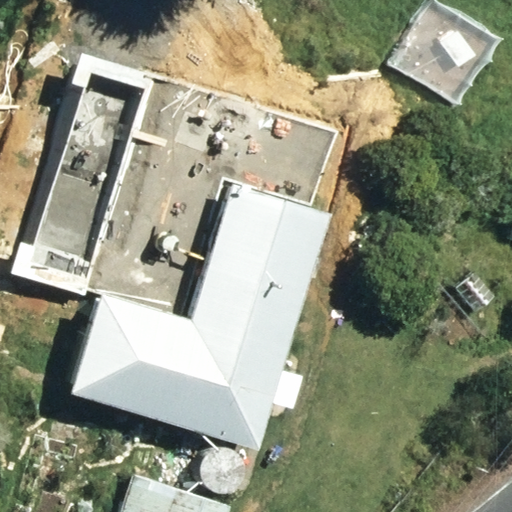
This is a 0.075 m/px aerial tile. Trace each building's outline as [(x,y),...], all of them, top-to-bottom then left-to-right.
[(245,16),(230,0),(189,0),(222,36),(245,16)] [(203,114),(215,123),(206,134),(248,167),(285,120),(243,87),(231,103),(218,94),(203,114)] [(54,379),(248,439),(261,397),(280,403),(291,368),(270,361),(319,204),(219,173),(176,311),(84,282),(54,379)] [(447,283),(470,310),(489,293),(466,267),(447,283)] [(126,476),(115,511),(218,511),(221,504),(126,476)]
